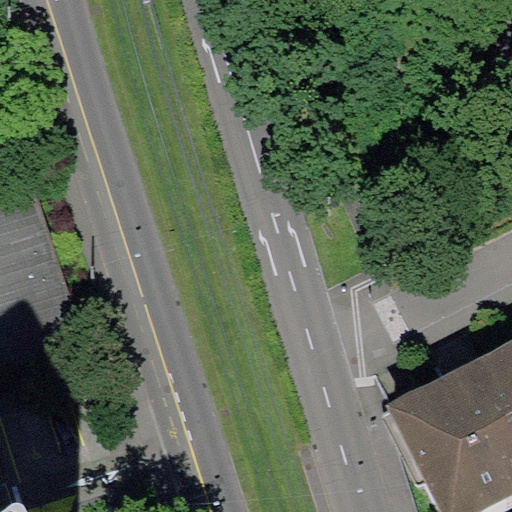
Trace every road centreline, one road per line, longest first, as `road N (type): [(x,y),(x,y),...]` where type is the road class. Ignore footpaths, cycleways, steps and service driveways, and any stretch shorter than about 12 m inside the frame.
road 1 (secondary): [(54,0),(214,511)]
road 2 (primary): [(323,380),(208,0)]
road 3 (residential): [(511,279),(323,380)]
road 4 (primary): [(364,511),(323,380)]
